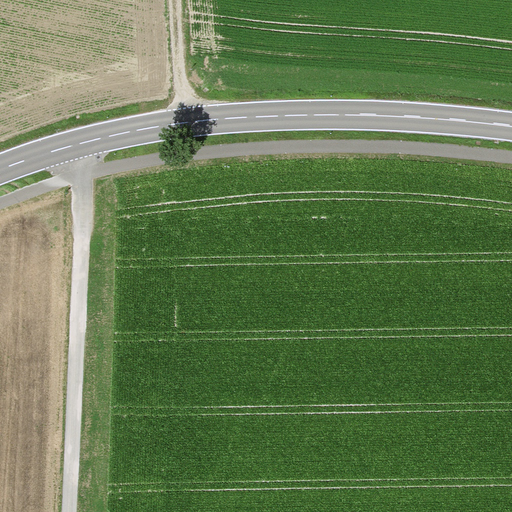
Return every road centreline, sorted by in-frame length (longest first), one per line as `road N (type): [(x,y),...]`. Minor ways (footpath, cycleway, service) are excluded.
road 1 (secondary): [(0,170),(74,144),(180,123),(372,115),(511,129)]
road 2 (track): [(74,144),(64,511)]
road 3 (track): [(180,123),(172,0)]
